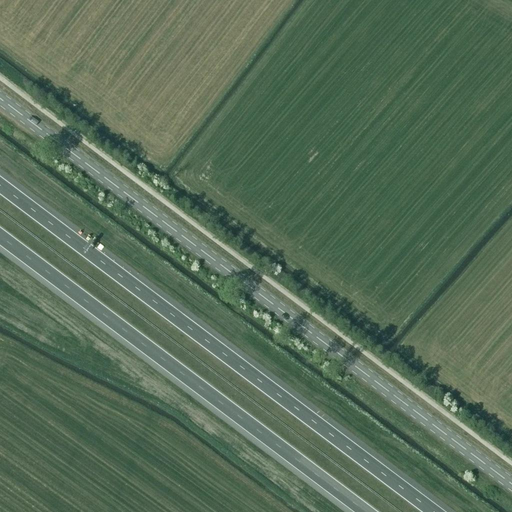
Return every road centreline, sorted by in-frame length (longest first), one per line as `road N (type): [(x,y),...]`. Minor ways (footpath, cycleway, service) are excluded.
road 1 (tertiary): [(511,489),(0,101)]
road 2 (motorway): [(430,511),(0,186)]
road 3 (motorway): [(0,238),(361,511)]
